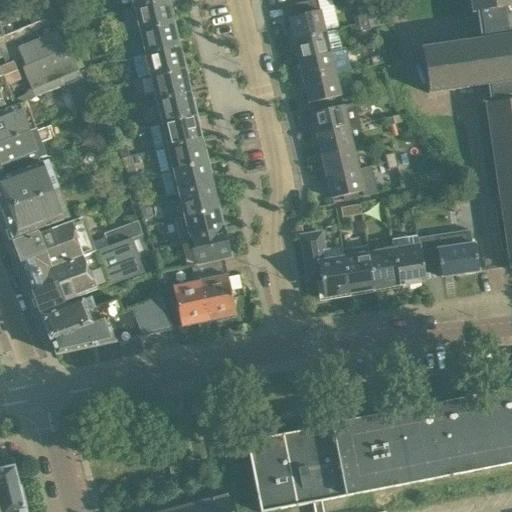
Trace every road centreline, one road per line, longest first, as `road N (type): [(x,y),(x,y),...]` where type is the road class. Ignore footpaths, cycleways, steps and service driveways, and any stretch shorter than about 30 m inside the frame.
road 1 (residential): [(238,0),(281,190),(271,239),(291,351)]
road 2 (residential): [(40,394),(291,351)]
road 3 (residential): [(291,351),(511,325)]
road 4 (residential): [(40,394),(0,279)]
road 5 (residential): [(70,511),(40,394)]
